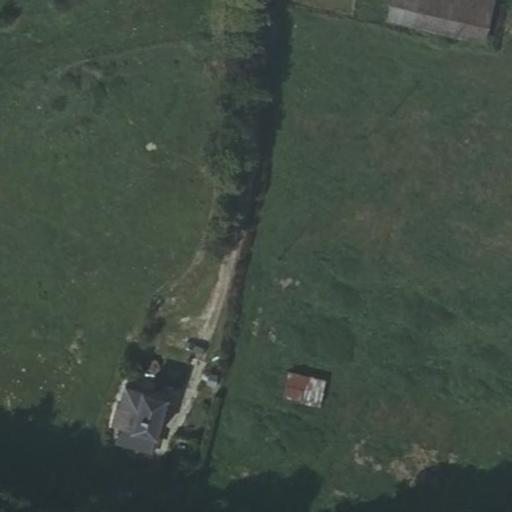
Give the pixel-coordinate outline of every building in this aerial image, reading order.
[(373,0),(373,1),(452,25),(460,0),(373,0)] [(284,393),(302,397),(305,386),(288,381),(284,393)] [(139,410),(132,431),(154,437),(165,399),(128,389),(124,406),(139,410)] [(121,428),(132,431),(139,410),(124,406),(121,415),(125,416),(121,428)] [(95,492),(98,472),(60,465),(57,486),(95,492)]
